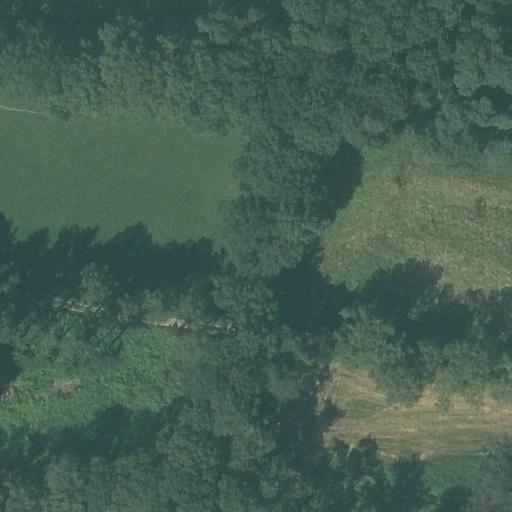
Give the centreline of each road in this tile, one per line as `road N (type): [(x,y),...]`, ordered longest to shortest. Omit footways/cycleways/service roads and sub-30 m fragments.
road 1 (track): [(320,0),(238,325)]
road 2 (track): [(0,284),(238,325)]
road 3 (track): [(0,469),(202,470)]
road 4 (track): [(238,325),(202,470)]
